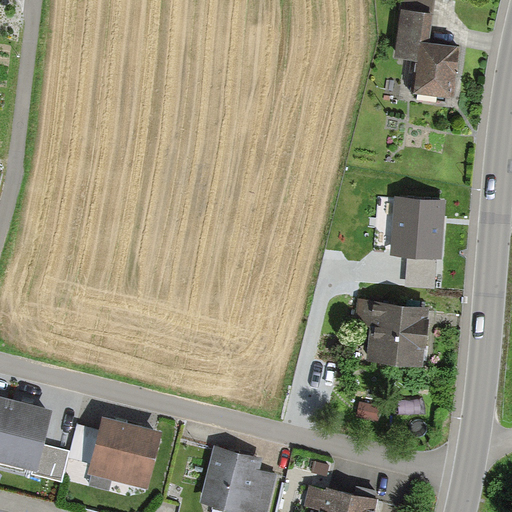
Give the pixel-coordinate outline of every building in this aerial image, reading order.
[(396,50),(419,53),(414,85),(454,90),(461,38),(429,34),(433,7),(409,4),(402,3),(396,50)] [(442,195),(394,191),(390,250),(438,253),(442,195)] [(408,284),(439,287),(443,256),(412,252),(408,284)] [(377,324),(374,355),(422,360),(429,303),(362,295),(359,322),(377,324)] [(0,440),(11,394),(0,391),(0,440)] [(11,394),(0,440),(0,455),(35,464),(41,441),(50,403),(11,394)] [(358,414),(378,418),(381,405),(361,401),(358,414)] [(104,413),(91,466),(147,479),(159,426),(104,413)] [(69,448),(41,441),(35,464),(33,470),(62,477),(69,448)] [(217,444),(204,499),(258,511),(264,511),(275,470),(253,465),(256,453),(217,444)] [(305,511),(370,511),(374,497),(313,482),(305,511)]
